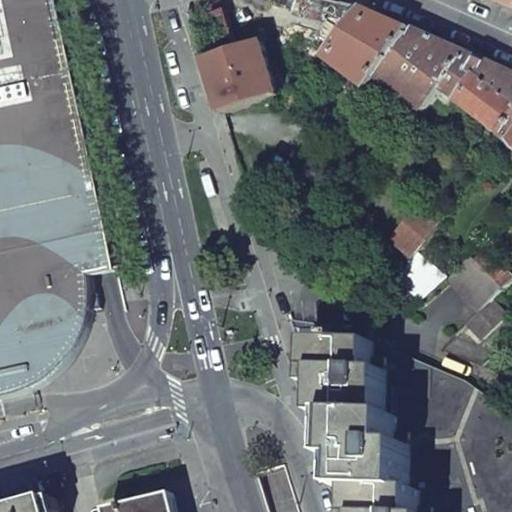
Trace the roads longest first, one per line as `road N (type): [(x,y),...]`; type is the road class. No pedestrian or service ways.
road 1 (residential): [(305,460),(256,283)]
road 2 (unknown): [(108,511),(159,456),(179,456),(242,486)]
road 3 (residential): [(256,283),(211,143)]
road 4 (tertiary): [(152,150),(183,285)]
road 5 (tertiary): [(125,15),(152,150)]
road 6 (residential): [(211,143),(173,11)]
road 7 (residential): [(187,304),(172,311),(121,415)]
road 8 (residential): [(511,55),(395,0)]
road 9 (tertiary): [(305,460),(258,392),(213,395)]
road 10 (unclassified): [(121,415),(0,450)]
